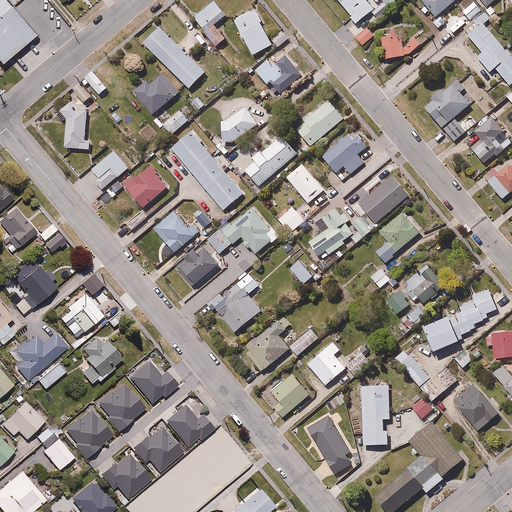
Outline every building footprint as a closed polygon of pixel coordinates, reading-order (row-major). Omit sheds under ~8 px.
[(205,33),(216,47),(227,37),(216,24),(227,14),(215,0),(214,0),(195,17),(207,31),(205,33)] [(338,0),(354,17),(351,19),(356,25),(375,9),(368,0),(338,0)] [(463,12),(455,2),(457,0),(422,0),(436,17),(450,5),(458,16),(463,12)] [(0,1),(0,55),(27,33),(0,1)] [(482,11),(474,1),(463,10),(471,19),(482,11)] [(474,20),(479,25),(467,35),(482,52),(477,56),(492,73),(496,69),(511,86),(511,85),(511,55),(484,24),(499,12),(492,4),(474,20)] [(253,54),(273,44),(254,8),(234,19),(253,54)] [(367,25),(355,36),(363,45),(375,33),(367,25)] [(160,26),(143,42),(188,89),(205,74),(160,26)] [(277,44),(269,51),(277,59),(284,52),(286,54),(297,43),(283,29),(272,40),(277,44)] [(414,36),(408,41),(408,46),(404,47),(402,33),(398,34),(397,29),(390,30),(391,35),(383,36),(386,58),(405,56),(413,51),(422,44),(414,36)] [(272,82),(281,93),(302,75),(286,56),(275,65),(269,58),(256,70),(268,85),(272,82)] [(95,71),(87,78),(101,96),(109,89),(95,71)] [(132,89),(152,115),(180,91),(165,72),(150,84),(145,78),(132,89)] [(443,87),(430,98),(432,99),(425,105),(454,141),(467,130),(457,118),(473,104),(464,94),(468,90),(459,80),(446,90),(443,87)] [(81,83),(74,89),(86,104),(93,98),(81,83)] [(87,139),(89,107),(78,101),(77,96),(72,96),(72,102),(61,110),(67,117),(64,147),(92,148),(93,139),(87,139)] [(328,97),(303,118),(306,121),(297,128),(311,145),(345,117),(328,97)] [(224,138),(241,138),(259,123),(245,106),(227,120),(222,120),(224,138)] [(189,119),(180,109),(163,124),(172,134),(189,119)] [(482,125),(475,130),(482,138),(472,146),(485,162),(496,153),(498,155),(511,142),(511,138),(510,136),(511,134),(511,133),(498,118),(497,119),(493,115),(487,120),(486,118),(480,123),(482,125)] [(192,128),(171,146),(225,210),(247,192),(192,128)] [(344,166),(352,175),(366,163),(358,154),(370,145),(360,133),(353,138),(349,132),(322,155),(337,172),(344,166)] [(262,152),(260,150),(251,157),(253,160),(244,168),(260,186),(298,154),(283,135),(262,152)] [(99,177),(95,180),(104,190),(131,167),(115,149),(92,168),(99,177)] [(304,162),(286,176),(308,204),(326,190),(304,162)] [(511,165),(510,162),(498,171),(495,167),(487,174),(491,178),(488,180),(503,198),(511,190),(511,165)] [(170,184),(151,163),(136,176),(133,173),(122,183),(143,207),(170,184)] [(409,195),(391,173),(358,200),(376,222),(409,195)] [(0,207),(12,196),(0,182),(0,207)] [(275,228),(252,201),(208,240),(222,255),(242,237),(246,241),(244,242),(249,248),(251,247),(257,254),(274,239),(269,233),(275,228)] [(313,213),(304,203),(288,216),(282,210),(276,215),(290,232),(313,213)] [(15,204),(0,217),(0,220),(8,232),(0,238),(12,252),(37,233),(15,204)] [(357,243),(378,229),(373,221),(370,223),(364,213),(352,221),(354,225),(351,227),(348,223),(351,220),(345,212),(341,214),(334,204),(320,214),(328,226),(308,241),(319,256),(327,250),(330,254),(347,242),(345,239),(351,235),(357,243)] [(153,226),(175,251),(200,231),(193,222),(189,225),(176,208),(153,226)] [(136,214),(127,222),(133,228),(147,217),(142,210),(136,214)] [(385,243),(377,250),(387,263),(396,256),(394,253),(421,232),(403,210),(376,231),(385,243)] [(178,268),(187,278),(190,276),(196,283),(220,263),(205,245),(197,252),(195,250),(185,258),(187,260),(178,268)] [(314,274),(300,258),(290,267),(304,282),(314,274)] [(49,267),(44,272),(35,261),(28,266),(26,264),(14,274),(19,281),(5,293),(23,314),(57,286),(51,279),(56,275),(49,267)] [(400,313),(443,277),(429,261),(400,285),(384,266),(370,278),(400,313)] [(262,309),(253,298),(259,293),(244,277),(224,294),(221,290),(207,302),(213,309),(217,306),(225,316),(223,317),(236,332),(262,309)] [(452,312),(423,325),(434,351),(464,338),(462,333),(477,327),(476,323),(489,318),(487,313),(498,309),(489,288),(473,295),(475,301),(466,304),(468,308),(462,310),(463,312),(453,316),(452,312)] [(0,341),(2,343),(25,324),(0,294),(0,341)] [(84,297),(60,317),(77,339),(102,318),(84,297)] [(290,347),(279,334),(291,324),(285,316),(279,321),(278,320),(258,336),(257,335),(246,344),(250,350),(247,352),(262,371),(290,347)] [(311,328),(291,346),(299,355),(320,338),(311,328)] [(488,346),(493,345),(493,357),(511,356),(511,330),(493,331),(493,335),(487,335),(488,346)] [(23,360),(15,366),(25,379),(23,381),(29,387),(39,379),(46,388),(66,371),(55,357),(68,347),(55,331),(42,342),(35,334),(15,350),(23,360)] [(114,363),(123,355),(101,331),(82,348),(88,355),(85,358),(89,362),(79,370),(91,384),(97,378),(99,381),(116,366),(114,363)] [(306,363),(326,386),(348,367),(355,375),(372,361),(360,347),(343,362),(337,355),(343,350),(335,341),(329,346),(328,345),(306,363)] [(468,347),(456,357),(463,367),(475,357),(468,347)] [(403,350),(396,358),(421,384),(429,376),(403,350)] [(165,398),(177,388),(177,383),(167,370),(162,374),(150,360),(130,375),(152,402),(162,394),(165,398)] [(511,369),(506,363),(494,372),(511,394),(511,369)] [(447,366),(421,386),(433,401),(459,381),(447,366)] [(0,408),(2,406),(0,403),(0,396),(14,384),(0,367),(0,408)] [(311,392),(295,372),(285,381),(283,379),(272,389),(284,403),(277,409),(283,416),(311,392)] [(113,391),(111,389),(97,401),(107,413),(104,415),(116,430),(146,406),(125,381),(113,391)] [(391,418),(389,384),(361,384),(363,445),(389,444),(388,429),(385,429),(385,418),(391,418)] [(479,430),(498,412),(477,388),(458,405),(479,430)] [(424,395),(412,407),(423,418),(435,406),(424,395)] [(20,431),(15,436),(22,444),(46,419),(24,398),(1,423),(13,435),(18,429),(20,431)] [(185,403),(162,420),(186,449),(198,439),(199,441),(215,427),(203,413),(197,418),(185,403)] [(63,430),(85,457),(114,434),(91,407),(63,430)] [(329,415),(307,428),(330,466),(337,461),(338,464),(349,458),(347,454),(350,452),(329,415)] [(420,455),(374,494),(389,511),(393,511),(423,488),(428,493),(446,477),(444,475),(466,457),(433,417),(406,439),(420,455)] [(181,455),(182,447),(160,421),(146,432),(144,429),(129,441),(147,463),(150,460),(160,472),(181,455)] [(0,464),(15,450),(0,434),(0,464)] [(53,468),(56,466),(59,470),(75,457),(58,436),(42,450),(49,458),(46,461),(53,468)] [(192,466),(195,470),(218,452),(206,436),(165,469),(174,480),(192,466)] [(118,486),(128,499),(154,477),(129,451),(118,461),(112,455),(95,470),(101,477),(103,476),(115,488),(118,486)] [(245,457),(235,468),(242,474),(252,464),(245,457)] [(23,468),(0,487),(0,506),(4,511),(31,511),(48,498),(23,468)] [(88,481),(72,496),(82,509),(78,511),(112,511),(118,507),(104,491),(99,494),(88,481)] [(260,487),(230,511),(269,511),(277,506),(260,487)]
